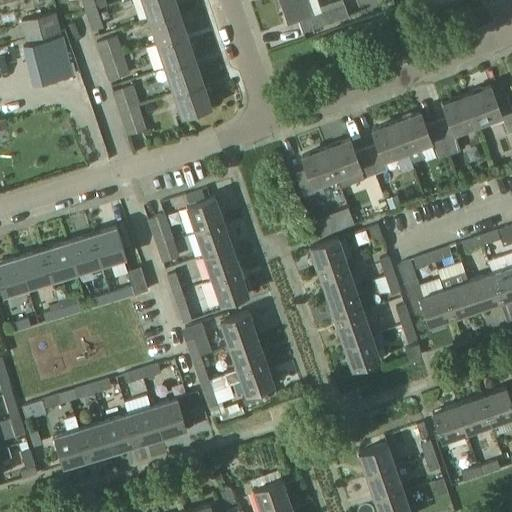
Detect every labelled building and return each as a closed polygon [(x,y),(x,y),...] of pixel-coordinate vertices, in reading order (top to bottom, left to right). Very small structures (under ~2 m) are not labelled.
[(81,0),(85,11),(97,7),(97,8),(107,5),(105,0),(81,0)] [(141,0),(148,17),(177,7),(174,0),(141,0)] [(279,0),(287,22),(297,19),(313,14),(308,0),(279,0)] [(348,15),(345,3),(320,12),(324,24),(348,15)] [(103,26),(97,8),(97,7),(85,11),(91,31),(103,26)] [(148,17),(156,41),(185,31),(177,7),(148,17)] [(324,24),(320,12),(313,14),(297,19),(302,32),(324,24)] [(156,41),(164,65),(194,55),(185,31),(156,41)] [(63,35),(22,45),(32,84),(73,74),(72,72),(69,60),(63,35)] [(96,41),(102,59),(123,52),(117,35),(96,41)] [(130,73),(123,52),(102,59),(109,80),(130,73)] [(164,65),(173,90),(202,80),(194,55),(164,65)] [(202,80),(173,90),(181,115),(210,105),(202,80)] [(112,90),(118,108),(138,101),(132,84),(112,90)] [(490,84),(467,93),(478,123),(502,114),(508,132),(511,130),(511,105),(508,94),(496,98),(490,84)] [(447,116),(437,120),(449,153),(460,149),(454,131),(478,123),(467,93),(443,102),(447,116)] [(139,103),(138,101),(118,108),(128,134),(146,128),(138,104),(139,103)] [(420,110),(396,119),(412,161),(423,156),(419,144),(431,140),(438,157),(449,153),(437,120),(425,124),(420,110)] [(377,141),(365,145),(375,171),(387,167),(384,157),(394,153),(401,170),(413,165),(411,161),(412,161),(396,119),(372,127),(377,141)] [(349,136),(325,145),(336,174),(340,186),(375,173),(375,171),(365,145),(354,150),(349,136)] [(306,168),(295,171),(304,194),(314,190),(312,183),(336,174),(325,145),(301,153),(306,168)] [(201,189),(185,194),(188,202),(204,197),(201,189)] [(193,229),(222,219),(213,194),(184,204),(193,229)] [(399,205),(396,196),(385,199),(388,209),(399,205)] [(313,219),(319,235),(354,222),(347,205),(313,219)] [(164,239),(173,236),(165,212),(147,219),(155,242),(164,239)] [(193,229),(201,253),(230,243),(222,219),(193,229)] [(383,241),(377,223),(368,226),(374,244),(383,241)] [(116,226),(91,234),(100,263),(126,256),(116,226)] [(497,228),(479,234),(482,243),(499,237),(497,228)] [(100,263),(91,234),(67,241),(76,271),(100,263)] [(482,243),(479,234),(461,240),(464,250),(482,243)] [(310,245),(318,270),(346,261),(338,236),(310,245)] [(164,239),(155,242),(162,261),(171,258),(164,239)] [(76,271),(67,241),(42,249),(51,278),(76,271)] [(201,253),(209,277),(239,267),(230,243),(201,253)] [(448,245),(431,251),(434,260),(451,254),(448,245)] [(42,249),(18,256),(27,286),(51,278),(42,249)] [(434,260),(431,251),(413,257),(416,266),(434,260)] [(511,251),(488,259),(492,271),(491,271),(501,299),(511,294),(511,251)] [(378,258),(384,275),(394,272),(388,254),(378,258)] [(27,286),(18,256),(0,261),(0,288),(1,293),(27,286)] [(410,258),(396,263),(413,313),(424,310),(428,323),(453,315),(443,287),(422,294),(410,258)] [(355,285),(346,261),(318,270),(327,295),(355,285)] [(131,284),(109,291),(112,301),(134,294),(134,293),(147,289),(140,265),(126,270),(131,284)] [(247,292),(239,267),(209,277),(218,303),(247,292)] [(465,270),(440,278),(443,287),(453,315),(477,307),(467,279),(468,279),(465,270)] [(166,274),(172,290),(181,287),(175,271),(166,274)] [(468,279),(467,279),(477,307),(501,299),(491,271),(468,279)] [(400,290),(394,272),(384,275),(390,293),(400,290)] [(335,319),(363,309),(355,285),(327,295),(335,319)] [(181,287),(172,290),(178,309),(187,305),(181,287)] [(94,306),(112,301),(109,291),(91,296),(94,306)] [(60,306),(63,316),(81,311),(78,300),(60,306)] [(395,306),(401,323),(410,320),(404,302),(395,306)] [(63,316),(60,306),(42,311),(46,322),(63,316)] [(219,319),(227,344),(256,334),(247,309),(219,319)] [(343,343),(372,333),(363,309),(335,319),(343,343)] [(31,326),(28,316),(10,321),(13,331),(31,326)] [(410,320),(401,323),(407,341),(417,338),(410,320)] [(380,358),(372,333),(343,343),(352,369),(380,358)] [(236,368),(264,358),(256,334),(227,344),(236,368)] [(190,356),(200,353),(194,337),(185,339),(190,356)] [(421,355),(418,342),(404,347),(408,359),(421,355)] [(200,353),(190,356),(199,380),(208,377),(200,353)] [(0,384),(3,394),(13,391),(2,355),(0,355),(0,384)] [(272,383),(264,358),(236,368),(223,372),(228,384),(240,380),(244,393),(272,383)] [(139,367),(142,377),(161,372),(158,361),(139,367)] [(142,377),(139,367),(122,372),(126,382),(142,377)] [(90,382),(93,392),(112,387),(108,376),(90,382)] [(219,410),(208,377),(199,380),(210,413),(219,410)] [(77,397),(93,392),(90,382),(74,387),(77,397)] [(511,403),(505,385),(481,394),(490,422),(511,414),(511,403)] [(3,394),(10,419),(20,416),(13,391),(3,394)] [(62,402),(59,391),(41,397),(44,407),(62,402)] [(265,391),(242,399),(244,406),(268,398),(265,391)] [(481,394),(457,402),(467,430),(490,422),(481,394)] [(44,407),(41,397),(23,402),(27,415),(45,410),(44,407)] [(150,404),(159,433),(184,426),(175,397),(150,404)] [(220,399),(216,400),(219,410),(222,420),(244,413),(241,406),(238,407),(237,404),(237,403),(223,407),(220,399)] [(134,441),(159,433),(150,404),(138,407),(136,401),(124,405),(126,411),(134,441)] [(467,430),(457,402),(433,410),(441,438),(467,430)] [(110,448),(134,441),(126,411),(101,419),(110,448)] [(60,463),(86,455),(77,426),(78,426),(75,414),(63,418),(66,429),(52,434),(60,463)] [(25,432),(20,416),(10,419),(0,421),(0,425),(4,438),(25,432)] [(77,426),(86,455),(110,448),(101,419),(78,426),(77,426)] [(30,432),(34,446),(41,444),(37,430),(30,432)] [(424,456),(435,452),(430,439),(419,443),(424,456)] [(358,451),(367,476),(395,466),(387,441),(358,451)] [(37,473),(35,465),(36,465),(30,447),(20,451),(25,468),(19,470),(21,477),(37,473)] [(12,459),(8,448),(0,450),(0,461),(0,463),(12,459)] [(435,452),(424,456),(429,470),(439,466),(435,452)] [(496,458),(479,464),(482,474),(499,468),(496,458)] [(464,480),(482,474),(479,464),(461,471),(464,480)] [(395,466),(367,476),(375,500),(403,490),(395,466)] [(262,511),(290,501),(281,476),(253,486),(262,511)] [(447,491),(443,477),(432,480),(437,495),(447,491)] [(236,501),(231,487),(220,491),(225,505),(236,501)] [(409,511),(403,490),(375,500),(378,511),(409,511)] [(293,511),(290,501),(262,511),(261,511),(293,511)] [(210,502),(185,509),(185,511),(213,511),(210,503),(210,502)]
